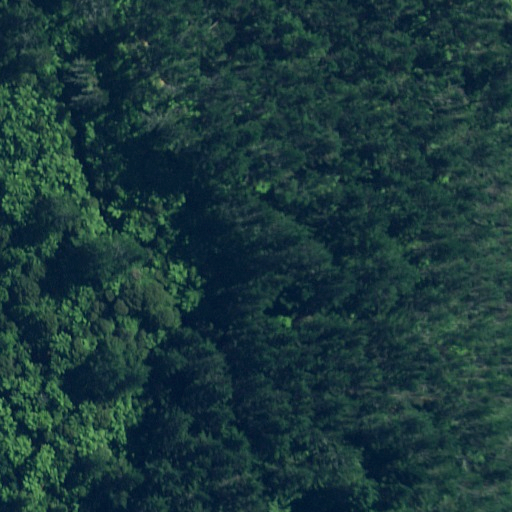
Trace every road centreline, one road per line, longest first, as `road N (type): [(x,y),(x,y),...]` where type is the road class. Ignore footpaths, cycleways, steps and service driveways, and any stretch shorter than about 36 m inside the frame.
road 1 (track): [(244,511),(196,333),(152,271),(16,0)]
road 2 (track): [(149,0),(184,79),(251,184),(336,204),(416,164),(464,14)]
